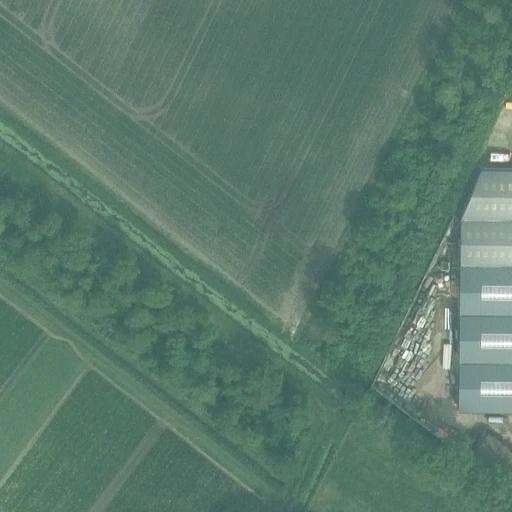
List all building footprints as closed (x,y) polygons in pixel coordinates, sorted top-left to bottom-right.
[(0,91),(2,92),(4,85),(24,49),(30,29),(16,25),(18,16),(5,9),(0,17),(0,91)] [(57,84),(48,80),(53,68),(31,59),(10,110),(40,122),(57,84)] [(78,105),(85,91),(72,84),(44,135),(74,152),(96,115),(78,105)] [(103,120),(81,161),(113,177),(134,137),(103,120)] [(459,409),(511,409),(511,171),(480,171),(461,213),(461,265),(459,409)]
